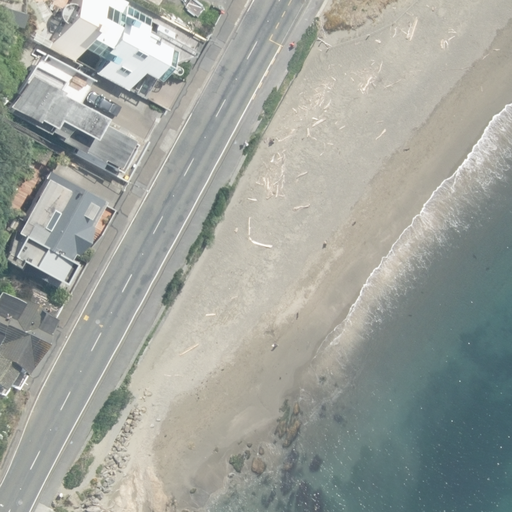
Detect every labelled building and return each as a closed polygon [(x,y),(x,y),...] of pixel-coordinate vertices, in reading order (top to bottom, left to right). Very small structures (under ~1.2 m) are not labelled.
[(72,0),(45,44),(71,60),(78,47),(96,57),(90,68),(138,97),(155,69),(168,76),(176,63),(166,57),(172,46),(142,28),(150,15),(125,0),(72,0)] [(34,58),(5,103),(43,127),(45,124),(113,167),(133,135),(52,83),(58,74),(34,58)] [(32,157),(43,164),(51,150),(40,143),(32,157)] [(17,255),(54,278),(74,245),(76,246),(92,220),(86,216),(99,195),(51,165),(0,246),(0,252),(14,261),(17,255)] [(16,304),(49,322),(60,302),(27,284),(16,304)] [(0,390),(9,375),(20,379),(42,338),(40,337),(46,327),(33,320),(36,317),(16,306),(15,308),(0,299),(0,390)]
